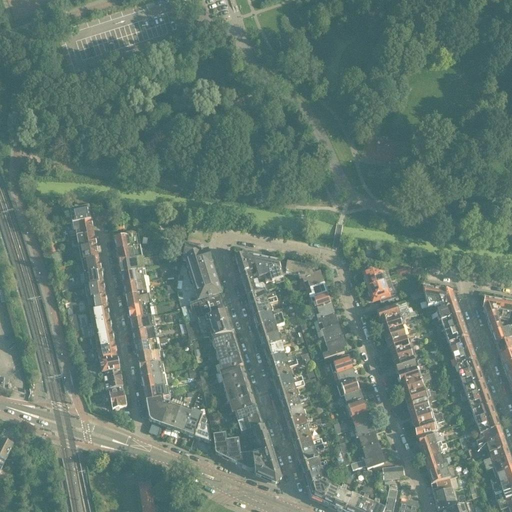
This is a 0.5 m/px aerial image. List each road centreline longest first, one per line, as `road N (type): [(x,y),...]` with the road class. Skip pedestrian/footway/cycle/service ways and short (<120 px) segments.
road 1 (residential): [(425,511),(333,260),(232,238),(219,246),(294,487),(289,507)]
road 2 (unclassified): [(511,237),(352,198),(312,122),(252,65),(233,25)]
road 3 (residential): [(139,447),(99,213)]
road 4 (residential): [(460,277),(511,427)]
road 5 (tertiary): [(139,447),(0,403)]
road 6 (tertiary): [(0,410),(139,447)]
